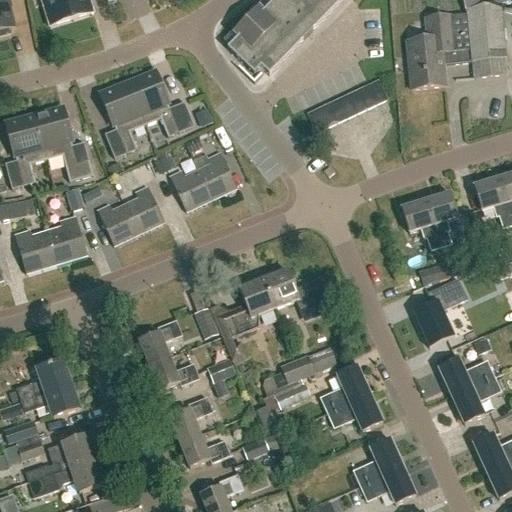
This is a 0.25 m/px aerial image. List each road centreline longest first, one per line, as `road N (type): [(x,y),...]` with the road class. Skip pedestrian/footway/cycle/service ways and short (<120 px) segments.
road 1 (residential): [(458,511),(322,207)]
road 2 (residential): [(76,307),(322,207)]
road 3 (residential): [(322,207),(186,33)]
road 4 (residential): [(156,511),(76,307)]
road 5 (residential): [(322,207),(511,144)]
road 6 (residential): [(0,88),(186,33)]
